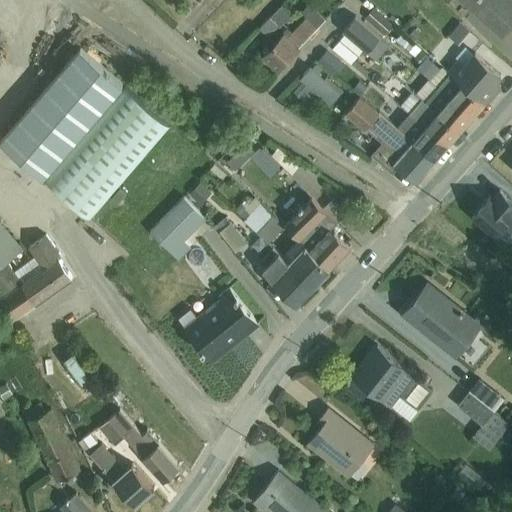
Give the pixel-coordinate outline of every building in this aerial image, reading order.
[(511,27),(511,0),(458,0),(498,41),(511,27)] [(277,7),(247,43),(273,65),(303,29),(277,7)] [(369,7),(364,17),(385,29),(390,19),(369,7)] [(330,40),(352,61),(365,46),(374,55),(389,39),(357,10),(330,40)] [(0,145),(44,185),(129,90),(84,51),(0,145)] [(419,181),(511,76),(511,72),(488,51),(393,158),(419,181)] [(298,76),(332,100),(343,85),(309,61),(298,76)] [(387,103),(363,85),(348,105),(372,123),(387,103)] [(129,90),(44,185),(86,221),(171,126),(129,90)] [(221,158),(237,173),(260,147),(244,133),(221,158)] [(279,141),(272,149),(291,167),(298,159),(279,141)] [(199,201),(212,190),(202,179),(189,190),(199,201)] [(299,235),(329,204),(311,187),(281,218),(299,235)] [(511,226),(511,191),(506,187),(496,198),(486,190),(467,212),(497,238),(510,225),(511,226)] [(262,197),(244,215),(268,238),(286,219),(262,197)] [(149,233),(178,260),(191,247),(185,241),(206,219),(183,198),(149,233)] [(324,217),(271,273),(295,296),(349,241),(324,217)] [(0,268),(24,250),(0,223),(0,268)] [(45,236),(29,247),(43,268),(59,257),(45,236)] [(43,268),(20,284),(34,304),(75,278),(59,257),(43,268)] [(427,276),(402,309),(459,353),(484,319),(427,276)] [(183,320),(213,357),(259,319),(229,283),(183,320)] [(351,371),(409,413),(431,382),(412,369),(416,362),(377,334),(351,371)] [(59,355),(84,385),(97,374),(73,344),(59,355)] [(479,372),(469,385),(496,405),(505,393),(479,372)] [(0,381),(0,386),(4,394),(13,389),(7,378),(0,381)] [(376,437),(330,398),(324,405),(329,410),(308,435),(349,469),(376,437)] [(54,402),(29,414),(57,475),(82,464),(54,402)] [(110,411),(100,418),(116,437),(125,429),(110,411)] [(136,421),(127,429),(166,474),(182,460),(160,435),(153,441),(136,421)] [(134,456),(115,472),(137,496),(156,480),(134,456)] [(334,511),(338,508),(280,463),(254,495),(275,511),(334,511)] [(72,511),(93,511),(89,507),(93,503),(78,486),(62,500),(72,511)] [(409,511),(395,499),(384,511),(409,511)]
